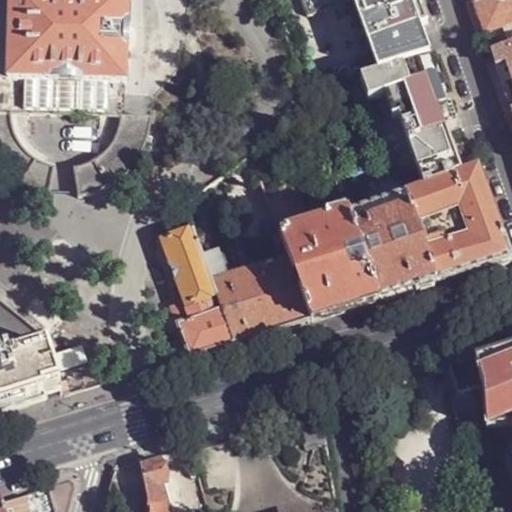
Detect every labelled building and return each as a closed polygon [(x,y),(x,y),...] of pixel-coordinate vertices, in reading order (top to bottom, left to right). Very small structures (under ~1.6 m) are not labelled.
[(0,0),(0,80),(6,80),(8,0),(0,0)] [(8,0),(6,80),(124,84),(126,0),(8,0)] [(427,25),(418,0),(355,0),(353,1),(368,46),(417,29),(427,25)] [(482,31),(489,51),(511,43),(511,0),(491,0),(473,6),(482,31)] [(378,76),(428,62),(417,29),(368,46),(378,76)] [(511,43),(489,51),(495,68),(506,103),(511,120),(511,43)] [(335,65),(338,75),(349,71),(345,61),(335,65)] [(398,121),(421,191),(452,180),(448,164),(454,162),(444,133),(452,130),(428,62),(378,76),(366,81),(372,102),(384,98),(389,96),(398,121)] [(35,194),(50,199),(56,170),(54,169),(41,166),(40,165),(29,157),(23,149),(12,126),(10,120),(11,114),(123,116),(124,84),(6,80),(0,80),(0,139),(3,147),(12,160),(24,171),(27,174),(21,187),(35,194)] [(366,81),(359,83),(367,105),(369,103),(372,102),(366,81)] [(389,96),(384,98),(393,123),(398,121),(389,96)] [(152,119),(139,118),(122,118),(122,120),(119,135),(112,148),(102,159),(89,166),(75,171),(79,199),(81,199),(87,198),(103,192),(119,182),(132,170),(137,163),(142,154),(149,137),(152,119)] [(253,160),(280,238),(305,229),(279,152),(253,160)] [(448,164),(452,180),(459,177),(454,162),(448,164)] [(403,198),(433,286),(465,277),(510,264),(477,171),(467,174),(459,177),(452,180),(421,191),(403,198)] [(346,218),(376,305),(401,296),(433,286),(403,198),(346,218)] [(339,315),(376,305),(346,218),(344,214),(305,229),(280,238),(287,260),(309,324),(339,315)] [(188,360),(233,347),(210,283),(201,259),(191,232),(160,244),(183,307),(171,311),(188,360)] [(201,259),(210,283),(226,279),(216,254),(201,259)] [(262,338),(309,324),(287,260),(226,279),(210,283),(233,347),(262,338)] [(59,382),(64,381),(90,373),(75,325),(43,335),(59,382)] [(0,413),(7,411),(17,408),(47,399),(61,395),(58,383),(46,345),(13,355),(10,346),(0,348),(0,353),(1,356),(0,356),(0,413)] [(511,349),(474,361),(484,390),(485,395),(487,417),(511,416),(511,349)] [(471,362),(451,368),(460,396),(473,392),(480,389),(471,362)] [(63,397),(69,395),(64,381),(59,382),(58,383),(61,395),(62,394),(63,397)] [(473,392),(460,396),(452,398),(463,431),(484,425),(473,392)] [(318,408),(295,415),(306,452),(327,446),(320,407),(318,407),(318,408)] [(161,464),(143,469),(149,500),(150,507),(149,511),(169,511),(167,502),(162,487),(167,485),(161,464)]
